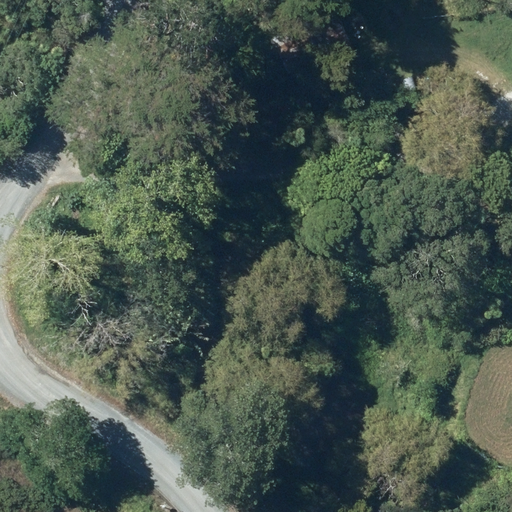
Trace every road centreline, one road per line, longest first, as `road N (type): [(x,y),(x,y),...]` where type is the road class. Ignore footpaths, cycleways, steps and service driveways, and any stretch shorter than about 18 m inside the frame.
road 1 (unclassified): [(207,511),(0,319)]
road 2 (unclassified): [(0,174),(86,80),(104,0)]
